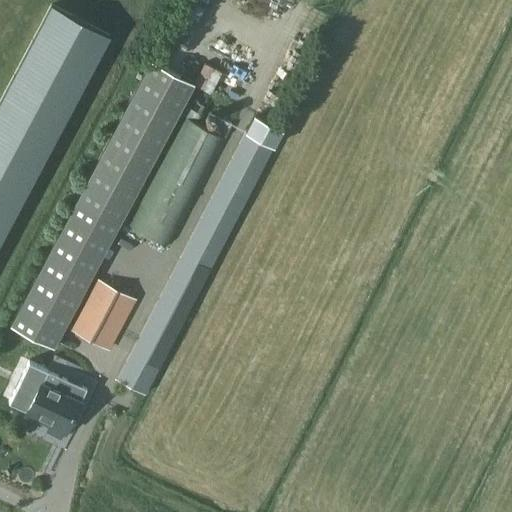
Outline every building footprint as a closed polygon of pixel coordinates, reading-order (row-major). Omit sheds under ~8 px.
[(52,4),(0,101),(0,240),(110,34),(52,4)] [(149,58),(76,198),(12,322),(54,344),(191,80),(149,58)] [(197,82),(213,89),(222,67),(206,60),(197,82)] [(158,298),(118,376),(142,389),(145,390),(186,312),(243,202),(251,186),(255,178),(274,143),(282,128),(283,124),(278,121),(256,110),(255,111),(254,113),(246,128),(158,298)] [(225,140),(186,119),(129,227),(168,248),(225,140)] [(109,345),(134,296),(99,277),(74,326),(109,345)] [(29,361),(10,401),(50,420),(47,426),(60,433),(63,426),(67,428),(87,388),(29,361)]
